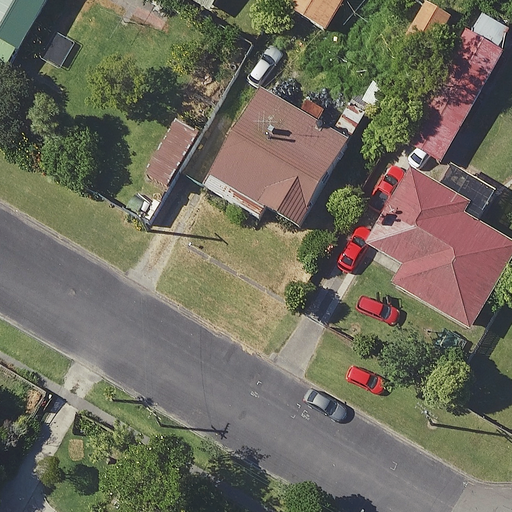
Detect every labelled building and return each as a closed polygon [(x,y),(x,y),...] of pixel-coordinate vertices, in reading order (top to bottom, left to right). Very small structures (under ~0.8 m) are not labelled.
[(0,0),(0,71),(17,81),(28,62),(67,85),(104,23),(64,0),(0,0)] [(266,0),(190,0),(220,18),(230,0),(264,0),(266,1),(266,0)] [(356,0),(294,0),(289,11),(339,36),(356,0)] [(468,26),(423,0),(389,61),(433,87),(468,26)] [(511,64),(511,32),(484,16),(408,145),(450,169),(511,64)] [(364,157),(277,104),(221,198),(269,227),(276,215),(316,238),(364,157)] [(511,283),(511,244),(424,189),(382,256),(414,276),(404,292),(478,339),(511,283)]
